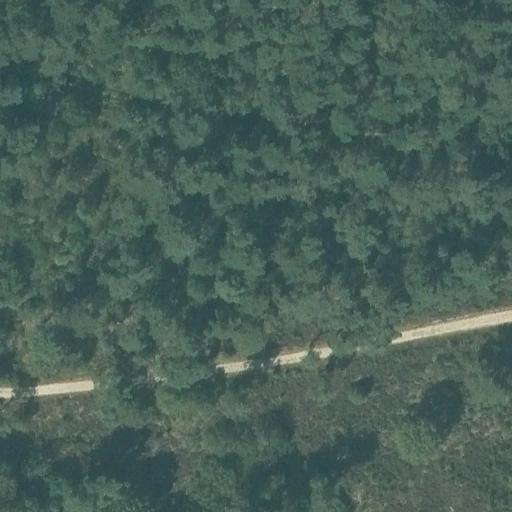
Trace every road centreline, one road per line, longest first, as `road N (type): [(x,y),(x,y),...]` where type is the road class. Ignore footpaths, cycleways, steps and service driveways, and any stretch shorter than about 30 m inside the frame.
road 1 (track): [(511,131),(118,92),(0,56)]
road 2 (track): [(511,324),(273,372),(63,396),(0,393)]
